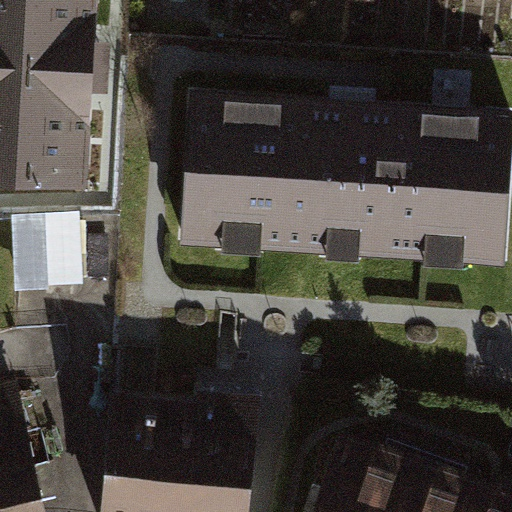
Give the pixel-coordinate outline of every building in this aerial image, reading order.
[(95,0),(0,0),(0,170),(87,176),(95,0)] [(511,109),(195,89),(185,242),(504,263),(511,140),(511,109)] [(0,387),(0,511),(50,511),(16,383),(0,387)] [(109,394),(95,511),(247,511),(259,411),(109,394)] [(343,435),(315,511),(466,511),(477,484),(343,435)] [(511,511),(511,496),(477,484),(466,511),(511,511)]
